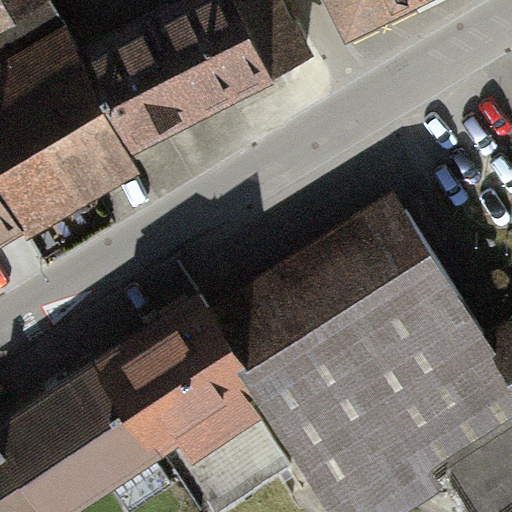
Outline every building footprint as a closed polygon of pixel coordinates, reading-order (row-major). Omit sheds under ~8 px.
[(0,0),(0,64),(1,66),(69,23),(55,0),(0,0)] [(1,66),(0,66),(0,178),(24,218),(136,153),(129,144),(309,54),(281,0),(188,0),(85,51),(69,23),(1,66)] [(341,0),(352,23),(398,0),(341,0)] [(0,232),(24,218),(0,178),(0,232)] [(511,318),(490,332),(411,208),(226,326),(206,295),(105,359),(161,447),(172,440),(217,511),(223,511),(295,466),(246,390),(256,383),(274,411),(275,411),(309,463),(310,462),(342,511),(383,511),(429,483),(409,450),(511,384),(511,433),(450,473),(474,511),(507,511),(511,509),(511,318)] [(161,447),(105,359),(0,429),(0,432),(0,433),(0,432),(0,511),(62,511),(112,479),(133,510),(175,482),(155,451),(161,447)] [(511,384),(409,450),(429,483),(431,485),(450,473),(511,433),(511,384)]
